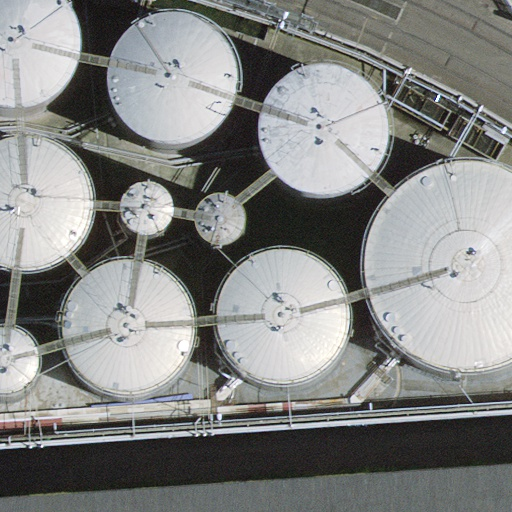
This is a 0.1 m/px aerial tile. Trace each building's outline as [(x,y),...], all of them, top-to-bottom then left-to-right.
[(44,0),(0,0),(0,125),(6,127),(30,124),(51,113),(67,95),(74,81),(78,57),(74,34),(61,13),(44,0)] [(196,30),(163,24),(140,30),(120,43),(106,63),(99,85),(100,108),(109,130),(125,147),(146,158),(169,162),(193,157),(213,145),(228,126),(234,110),(236,86),(229,63),(215,44),(196,30)] [(341,85),(328,82),(305,84),(284,93),(267,109),(257,130),(254,150),(258,173),(270,193),(288,207),(313,215),(337,213),(358,204),(380,180),(387,158),(386,135),(377,113),(362,96),(341,85)] [(56,163),(22,153),(0,156),(0,288),(15,292),(39,290),(61,280),(78,263),(86,247),(90,224),(86,200),(74,178),(56,163)] [(511,190),(479,179),(455,178),(418,187),(387,208),(366,239),(356,275),(355,294),(365,330),(386,361),(416,383),(453,393),(471,393),(508,383),(511,380),(511,190)] [(158,207),(148,202),(138,202),(129,205),(122,210),(117,218),(115,232),(118,241),(123,248),(131,253),(136,255),(145,255),(154,253),(162,247),(166,241),(169,232),(169,222),(165,214),(158,207)] [(234,218),(221,213),(212,213),(203,217),(196,223),(191,231),(190,238),(191,247),(195,256),(202,262),(211,267),(221,267),(230,264),(237,258),(241,253),(244,243),(244,234),(240,225),(234,218)] [(301,270),(266,266),(243,274),(225,289),(213,309),(208,332),(210,350),(220,372),(236,389),(258,399),(286,401),(308,394),(327,379),(340,359),(344,346),(344,323),(336,300),(321,282),(301,270)] [(136,276),(111,276),(82,288),(65,306),(54,328),(53,353),(59,377),(68,391),(87,407),(110,416),(135,416),(153,410),(174,396),(188,376),(194,352),(190,321),(178,300),(159,284),(136,276)] [(14,344),(8,342),(0,342),(0,415),(6,416),(18,412),(28,403),(32,398),(37,386),(37,373),(33,361),(25,351),(14,344)] [(511,511),(511,472),(0,507),(0,511),(511,511)]
